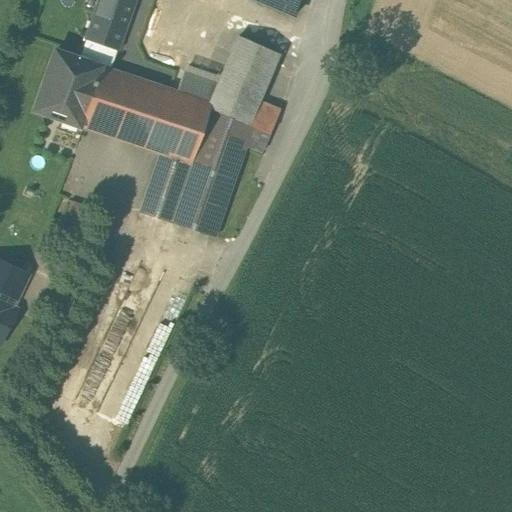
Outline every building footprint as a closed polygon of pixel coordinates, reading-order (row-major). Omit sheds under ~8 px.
[(100,0),(99,3),(128,13),(132,0),(100,0)] [(299,0),(253,0),(292,17),(299,0)] [(128,13),(99,3),(80,59),(107,72),(128,13)] [(237,37),(217,84),(208,106),(269,134),(280,111),(257,101),(278,54),(237,37)] [(171,93),(107,72),(80,59),(54,50),(33,111),(62,121),(64,115),(79,120),(77,126),(78,127),(79,123),(111,134),(152,147),(171,93)] [(175,95),(208,106),(217,84),(182,72),(175,95)] [(175,95),(171,93),(152,147),(161,150),(140,211),(214,236),(245,147),(261,153),(269,134),(208,106),(175,95)] [(92,208),(70,200),(63,221),(85,228),(92,208)] [(0,262),(0,339),(7,325),(12,323),(14,319),(13,313),(14,310),(0,302),(0,290),(3,292),(15,297),(26,275),(0,262)] [(0,302),(14,310),(15,297),(0,290),(0,302)]
